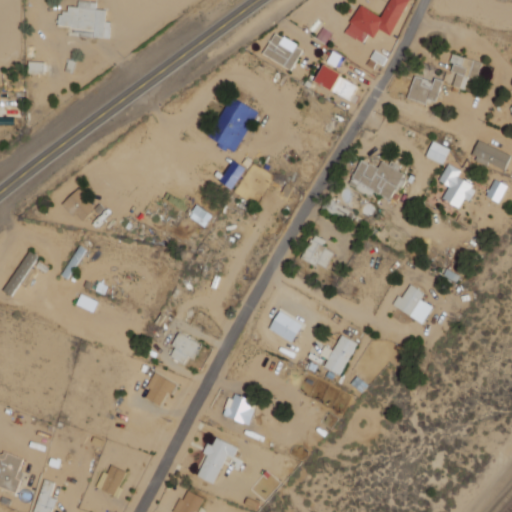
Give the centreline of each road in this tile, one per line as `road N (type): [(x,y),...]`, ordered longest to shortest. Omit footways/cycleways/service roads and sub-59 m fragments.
road 1 (residential): [(424,0),(139,511)]
road 2 (secondary): [(0,191),(253,0)]
